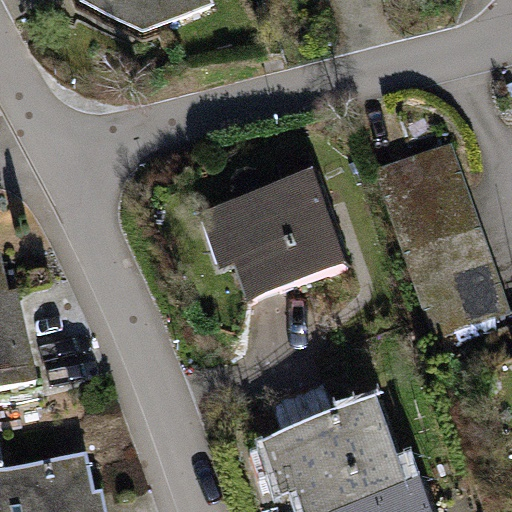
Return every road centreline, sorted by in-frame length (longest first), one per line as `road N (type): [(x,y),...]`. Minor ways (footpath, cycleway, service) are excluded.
road 1 (residential): [(56,153),(511,33)]
road 2 (residential): [(203,511),(165,395),(56,153)]
road 3 (residential): [(56,153),(0,45)]
